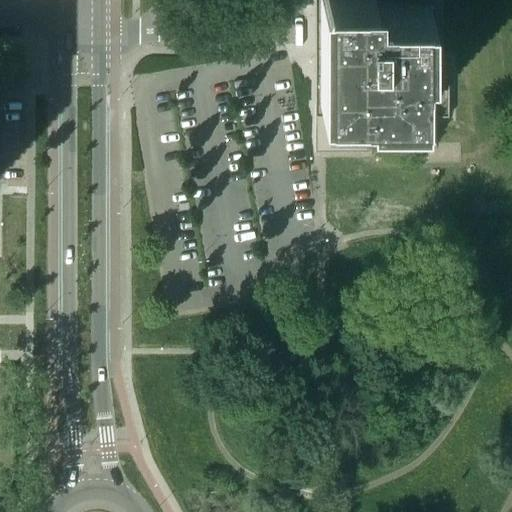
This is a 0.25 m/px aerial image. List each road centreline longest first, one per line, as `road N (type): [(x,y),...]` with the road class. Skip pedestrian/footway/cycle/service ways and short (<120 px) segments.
road 1 (tertiary): [(62,17),(76,493)]
road 2 (tertiary): [(110,491),(99,382),(101,24)]
road 3 (residential): [(101,24),(304,28),(304,0)]
